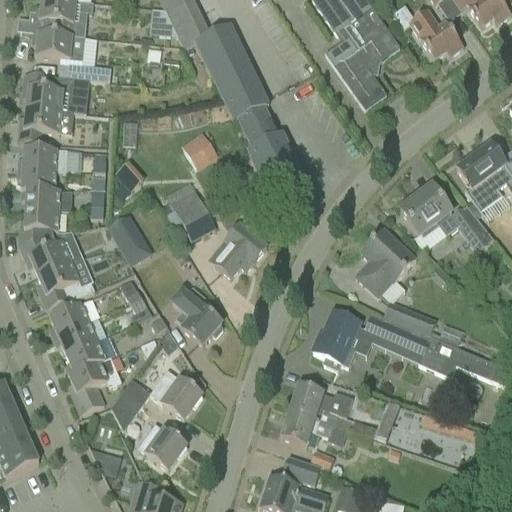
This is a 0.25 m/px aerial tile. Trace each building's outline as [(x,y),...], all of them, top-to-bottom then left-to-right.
[(40,0),(40,5),(89,10),(89,9),(89,0),(40,0)] [(155,0),(171,31),(184,57),(190,54),(194,52),(232,129),(236,127),(250,156),(246,158),(269,205),(304,188),(281,141),(277,143),(263,114),(267,112),(229,33),(210,43),(188,0),(155,0)] [(320,0),(311,7),(341,48),(324,61),(364,117),(385,102),(367,77),(398,55),(386,38),(358,0),(320,0)] [(425,0),(434,12),(448,2),(446,0),(425,0)] [(477,0),(455,0),(450,4),(460,20),(467,15),(480,35),(492,27),(495,32),(509,22),(494,0),(486,0),(480,4),(477,0)] [(34,15),(32,40),(82,45),(86,18),(92,19),(93,9),(89,9),(89,10),(40,5),(39,16),(34,15)] [(418,46),(418,47),(433,68),(444,60),(448,64),(462,55),(445,29),(437,34),(426,18),(407,31),(418,46)] [(82,45),(32,40),(30,52),(35,53),(34,64),(80,69),(82,45)] [(190,54),(184,57),(186,62),(192,59),(190,54)] [(81,73),(79,87),(84,88),(108,90),(109,76),(81,73)] [(26,106),(25,115),(60,119),(63,98),(48,96),(50,84),(23,81),(20,106),(26,106)] [(60,119),(25,115),(24,125),(18,124),(16,149),(42,152),(43,140),(70,143),(72,120),(60,119)] [(196,176),(217,163),(200,139),(180,152),(196,176)] [(511,186),(511,184),(504,173),(505,173),(489,152),(455,176),(469,196),(465,199),(464,198),(463,199),(481,223),(482,222),(479,218),(500,202),(496,197),(511,186)] [(17,166),(16,176),(54,178),(67,178),(68,158),(56,157),(22,155),(22,166),(17,166)] [(92,166),(92,179),(104,180),(105,167),(92,166)] [(54,178),(16,176),(15,186),(21,187),(20,197),(53,198),(54,178)] [(104,180),(92,179),(91,195),(103,196),(104,180)] [(431,194),(399,217),(417,243),(436,230),(445,242),(457,233),(450,223),(451,222),(450,220),(431,194)] [(189,249),(213,236),(192,195),(168,208),(189,249)] [(53,198),(20,197),(19,207),(25,207),(24,217),(57,219),(58,198),(53,198)] [(91,200),(90,212),(102,213),(102,202),(91,200)] [(90,212),(88,224),(101,225),(102,213),(90,212)] [(451,222),(450,223),(457,233),(475,259),(476,261),(492,248),(464,212),(462,213),(451,222)] [(18,238),(44,240),(56,241),(57,219),(24,217),(24,228),(18,227),(18,238)] [(221,263),(213,273),(229,286),(238,275),(244,280),(251,272),(265,255),(255,246),(266,232),(250,219),(239,233),(238,232),(224,249),(216,259),(221,263)] [(128,223),(106,237),(129,275),(151,262),(128,223)] [(44,240),(18,238),(17,252),(27,276),(32,274),(36,283),(69,269),(60,249),(47,255),(44,248),(44,240)] [(354,284),(369,298),(376,304),(412,266),(382,238),(359,262),(368,270),(354,284)] [(69,269),(36,283),(40,292),(35,294),(45,317),(68,307),(69,309),(93,299),(89,290),(80,294),(69,269)] [(129,289),(118,294),(129,312),(139,305),(129,289)] [(175,327),(184,334),(181,337),(201,354),(220,331),(203,317),(209,310),(192,295),(187,301),(181,296),(168,311),(180,321),(175,327)] [(139,305),(129,312),(135,321),(145,315),(139,305)] [(47,336),(51,345),(87,330),(97,326),(89,307),(48,324),(52,334),(47,336)] [(388,311),(382,325),(429,344),(435,329),(388,311)] [(318,345),(311,360),(325,366),(322,371),(336,378),(339,372),(340,372),(346,374),(353,359),(365,364),(374,344),(421,364),(429,344),(382,325),(380,329),(370,325),(365,336),(357,333),(358,332),(350,329),(332,321),(321,346),(318,345)] [(87,330),(51,345),(55,355),(60,353),(64,362),(95,349),(105,345),(97,326),(87,330)] [(155,342),(166,335),(159,326),(149,332),(155,342)] [(421,364),(417,372),(450,385),(454,373),(490,388),(497,372),(429,344),(421,364)] [(95,349),(64,362),(68,372),(63,374),(67,383),(103,368),(95,349)] [(103,368),(67,383),(71,392),(67,394),(79,423),(103,413),(95,394),(105,390),(107,394),(119,390),(109,366),(103,368)] [(161,412),(161,413),(182,428),(200,404),(197,402),(205,392),(191,374),(180,389),(178,388),(172,397),(163,391),(152,405),(161,412)] [(130,387),(123,397),(142,411),(149,401),(130,387)] [(3,390),(0,391),(0,416),(12,412),(3,390)] [(297,393),(288,419),(346,438),(348,434),(385,446),(397,415),(383,410),(375,432),(346,422),(351,406),(334,400),(332,405),(322,402),(322,401),(297,393)] [(123,397),(110,415),(122,439),(142,411),(123,397)] [(142,418),(166,441),(175,431),(151,409),(142,418)] [(12,412),(0,416),(0,440),(21,431),(12,412)] [(346,438),(288,419),(280,445),(305,454),(309,440),(314,441),(327,446),(326,448),(340,453),(346,438)] [(421,429),(484,449),(486,442),(424,423),(421,429)] [(21,431),(0,440),(0,463),(29,451),(21,431)] [(154,432),(147,441),(137,456),(146,462),(145,463),(167,479),(184,454),(154,432)] [(29,451),(0,463),(0,474),(4,485),(38,470),(29,451)] [(314,459),(310,469),(327,476),(331,465),(314,459)] [(318,475),(286,465),(281,483),(312,493),(318,475)] [(324,511),(328,504),(268,484),(258,511),(324,511)] [(137,488),(129,511),(181,511),(182,511),(158,505),(161,495),(137,488)] [(355,511),(360,499),(339,492),(332,511),(355,511)]
